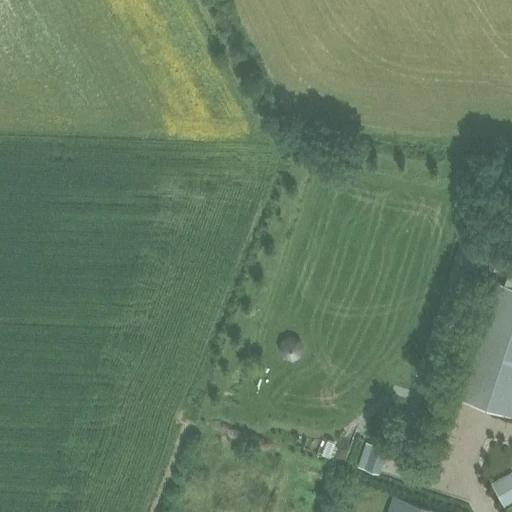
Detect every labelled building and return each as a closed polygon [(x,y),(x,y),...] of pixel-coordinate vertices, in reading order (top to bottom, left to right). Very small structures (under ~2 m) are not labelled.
[(511,243),(485,235),(481,246),(511,256),(511,243)] [(511,414),(511,287),(485,279),(447,392),(511,414)] [(391,469),(394,450),(379,447),(376,466),(391,469)] [(505,497),(511,494),(511,470),(496,477),(505,497)] [(445,511),(393,495),(387,511),(445,511)]
